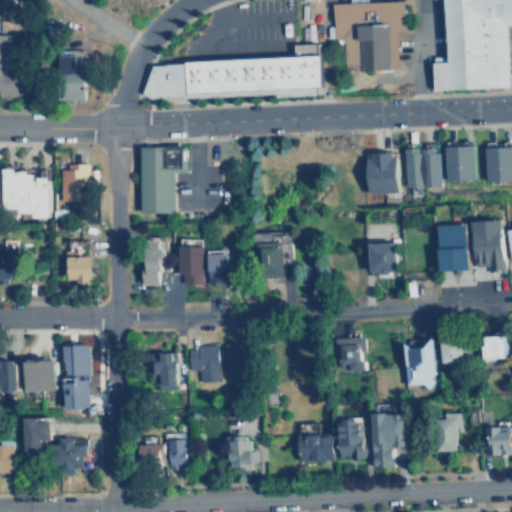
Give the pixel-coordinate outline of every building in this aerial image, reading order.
[(405,0),(332,2),(333,39),(342,39),(343,69),(397,68),(396,31),(406,30),(405,0)] [(426,0),(429,90),(506,88),(503,0),(426,0)] [(0,34),(0,100),(22,100),(22,70),(5,70),(5,66),(16,66),(16,34),(0,34)] [(155,63),(170,62),(169,60),(189,59),(189,57),(295,53),(300,52),(300,44),(320,43),(320,52),(329,52),(330,82),(323,82),(324,90),(150,97),(140,92),(155,63)] [(56,54),(56,98),(84,98),(84,67),(75,67),(75,54),(56,54)] [(137,144),(186,143),(187,170),(169,171),(170,210),(139,211),(137,144)] [(456,144),(458,178),(473,177),(471,143),(456,144)] [(442,144),(444,178),(458,178),(456,144),(442,144)] [(497,145),(511,144),(511,161),(511,178),(498,178),(497,145)] [(483,145),(497,145),(498,178),(484,179),(483,145)] [(402,147),(433,146),(434,149),(439,149),(440,184),(420,185),(420,183),(404,184),(402,147)] [(364,156),(367,156),(367,151),(390,150),(390,155),(393,154),(395,190),(366,191),(364,156)] [(87,162),(86,200),(58,200),(58,168),(65,168),(65,162),(87,162)] [(0,164),(16,163),(16,168),(32,168),(32,174),(49,174),(49,214),(30,214),(30,209),(14,209),(14,205),(0,205),(0,164)] [(476,217),(509,216),(511,261),(478,262),(476,217)] [(442,221),(473,219),(476,264),(445,266),(442,221)] [(142,278),(141,265),(144,265),(142,238),(158,238),(158,245),(163,249),(163,254),(159,259),(159,270),(155,270),(155,277),(142,278)] [(253,242),(255,278),(279,277),(278,241),(253,242)] [(367,242),(368,270),(393,268),(392,241),(367,242)] [(175,243),(175,272),(181,272),(181,281),(200,281),(200,243),(175,243)] [(206,247),(205,271),(226,272),(226,248),(206,247)] [(18,249),(0,249),(0,278),(8,278),(8,267),(18,266),(18,249)] [(62,253),(90,253),(90,278),(86,278),(86,282),(74,282),(74,277),(62,277),(62,253)] [(505,335),(482,335),(483,359),(506,358),(505,335)] [(337,337),(338,364),(351,363),(351,370),(366,370),(365,352),(367,352),(366,336),(337,337)] [(407,385),(437,384),(436,338),(424,338),(425,346),(417,346),(416,341),(406,341),(407,385)] [(465,338),(443,339),(444,363),(466,362),(465,338)] [(59,343),(58,362),(60,362),(60,369),(61,369),(61,373),(65,373),(63,405),(85,406),(87,378),(83,377),(83,374),(76,374),(78,344),(59,343)] [(188,346),(189,370),(199,369),(199,381),(220,380),(219,345),(188,346)] [(227,347),(226,379),(247,379),(248,347),(227,347)] [(176,389),(176,352),(161,352),(160,360),(156,360),(155,389),(176,389)] [(25,355),(24,387),(54,388),(55,356),(25,355)] [(0,359),(16,359),(16,390),(0,390),(0,359)] [(457,449),(457,429),(462,429),(462,411),(445,411),(446,418),(436,418),(437,450),(457,449)] [(375,467),(396,466),(395,447),(407,446),(406,412),(374,413),(375,467)] [(53,439),(53,421),(40,422),(40,417),(26,417),(26,453),(45,452),(45,439),(53,439)] [(341,457),(365,456),(364,418),(340,419),(341,457)] [(511,454),(511,425),(488,426),(489,454),(511,454)] [(299,434),(300,460),(334,459),(334,433),(299,434)] [(85,467),(85,437),(60,437),(60,443),(55,443),(54,472),(75,472),(75,467),(85,467)] [(230,468),(256,469),(256,447),(252,447),(252,438),(230,437),(230,468)] [(171,468),(188,468),(187,438),(170,439),(171,468)] [(165,442),(140,443),(141,458),(166,458),(165,442)] [(0,471),(15,471),(15,444),(0,444),(0,471)]
